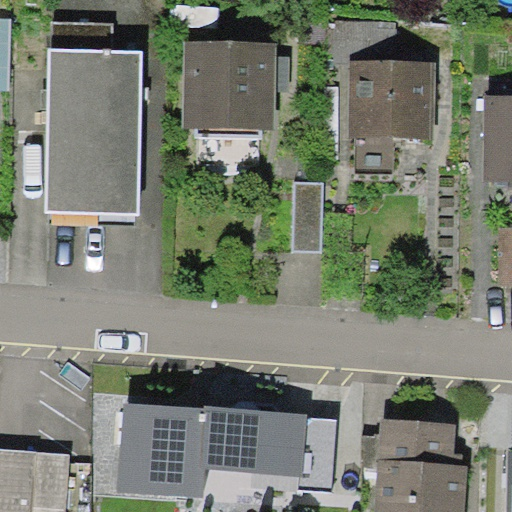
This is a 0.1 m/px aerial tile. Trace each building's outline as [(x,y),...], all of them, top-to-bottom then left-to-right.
[(0,89),(9,89),(11,18),(0,17),(0,89)] [(335,64),(351,65),(351,60),(395,61),(396,21),(336,20),(335,64)] [(52,21),(51,48),(112,51),(114,24),(52,21)] [(327,22),(301,22),(300,44),(327,45),(327,22)] [(276,44),(185,41),(183,127),(195,128),(195,137),(262,139),(262,130),(274,130),(275,91),(275,73),(276,57),(276,44)] [(51,48),(48,49),(44,212),(139,214),(143,51),(112,51),(51,48)] [(290,57),(276,57),(275,73),(275,91),(289,91),(290,57)] [(395,61),(351,60),(351,65),(349,137),(356,137),(394,138),(404,139),(433,140),(435,62),(395,61)] [(511,96),(485,96),(484,180),(511,180),(511,96)] [(393,173),(394,138),(356,137),(355,172),(393,173)] [(324,184),(295,184),(293,252),(322,252),(324,184)] [(511,227),(498,227),(498,285),(511,285),(511,227)] [(200,469),(205,409),(125,403),(119,490),(203,497),(205,469),(200,469)] [(308,413),(205,405),(205,409),(200,469),(205,469),(299,476),(303,477),(307,417),(308,413)] [(337,419),(307,417),(303,477),(299,476),(298,489),(331,492),(337,419)] [(418,422),(380,419),(377,459),(380,460),(375,511),(465,511),(469,465),(461,465),(462,454),(454,453),(456,425),(418,422)] [(64,511),(69,454),(0,449),(0,511),(64,511)]
